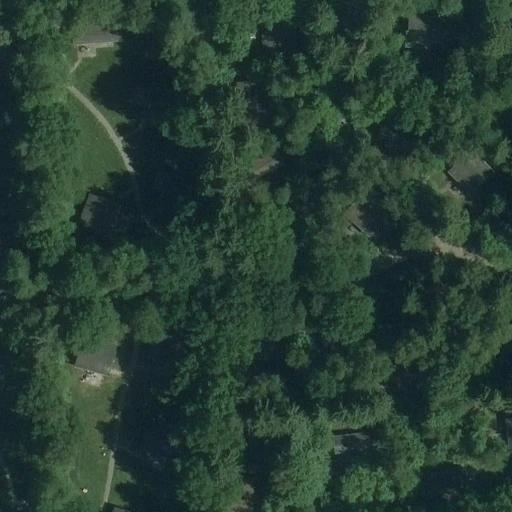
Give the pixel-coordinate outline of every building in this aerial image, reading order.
[(506,44),(511,42),(511,9),(503,11),(505,27),(504,27),(506,44)] [(407,48),(442,50),(444,17),(410,15),(409,32),(408,31),(407,48)] [(264,18),(264,54),(297,54),(297,20),(280,20),(280,18),(264,18)] [(120,25),(72,29),(74,46),(122,42),(120,25)] [(21,45),(0,41),(0,59),(18,63),(21,45)] [(254,82),(236,84),(241,129),(259,127),(254,82)] [(154,83),(142,117),(174,128),(184,95),(169,90),(169,89),(154,83)] [(424,128),(382,121),(379,139),(421,146),(424,128)] [(276,149),(239,168),(247,184),(284,165),(276,149)] [(449,173),(473,196),(497,172),(473,149),(449,173)] [(175,169),(161,201),(191,215),(204,183),(189,177),(190,175),(175,169)] [(346,213),(369,237),(393,212),(370,189),(346,213)] [(110,240),(122,207),(92,195),(80,227),(95,233),(95,234),(110,240)] [(0,258),(20,256),(16,222),(0,224),(0,223),(0,258)] [(325,347),(359,337),(350,305),(317,315),(322,331),(321,331),(325,347)] [(240,355),(275,362),(281,330),(248,323),(245,339),(243,339),(240,355)] [(148,360),(182,370),(192,339),(159,329),(154,344),(153,344),(148,360)] [(0,368),(14,377),(31,348),(1,331),(0,333),(0,368)] [(75,368),(110,378),(118,346),(86,337),(81,353),(80,352),(75,368)] [(400,361),(386,371),(411,408),(425,399),(400,361)] [(142,451),(176,462),(186,430),(154,420),(149,436),(148,435),(142,451)] [(381,432),(333,437),(335,454),(383,449),(381,432)] [(472,470),(426,474),(427,492),(474,488),(472,470)] [(221,511),(257,511),(255,480),(221,482),(222,499),(221,499),(221,511)]
